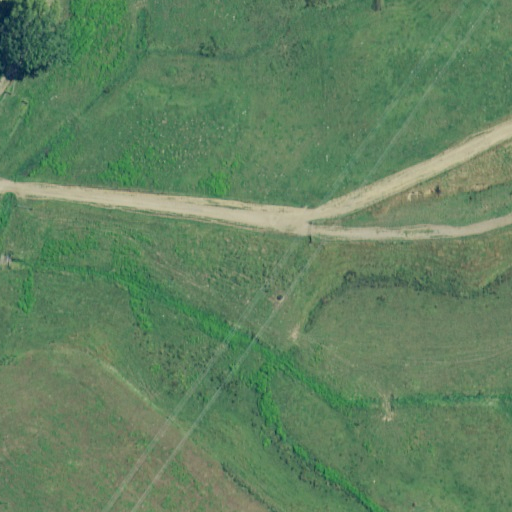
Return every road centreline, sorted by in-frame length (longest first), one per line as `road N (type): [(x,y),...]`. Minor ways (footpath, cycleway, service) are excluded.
road 1 (track): [(0,191),(55,187),(285,220)]
road 2 (track): [(511,130),(355,199),(285,220)]
road 3 (track): [(511,220),(363,241),(285,220)]
